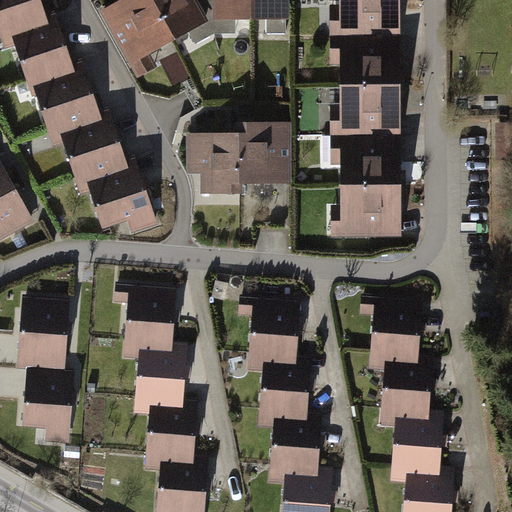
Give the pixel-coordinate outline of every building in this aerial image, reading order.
[(52,13),(46,0),(0,0),(0,6),(12,40),(20,37),(55,24),(52,13)] [(203,0),(125,0),(105,11),(136,66),(215,22),(203,0)] [(296,0),(220,0),(221,18),(297,18),(296,0)] [(404,0),(347,0),(348,40),(405,39),(405,5),(404,0)] [(77,60),(59,11),(52,13),(55,24),(20,37),(39,87),(81,71),(77,60)] [(348,140),(406,140),(406,106),(405,73),(405,39),(348,40),(348,140)] [(105,112),(85,57),(77,60),(81,71),(39,87),(57,138),(67,135),(108,120),(105,112)] [(132,160),(114,109),(105,112),(108,120),(67,135),(86,187),(96,184),(136,169),(132,160)] [(249,136),(194,134),(193,175),(210,176),(209,195),(258,196),(258,183),(296,184),(297,125),(250,123),(249,136)] [(511,125),(500,126),(501,160),(511,159),(511,125)] [(406,140),(348,140),(349,241),(407,240),(407,207),(406,173),(406,140)] [(164,227),(138,158),(132,160),(136,169),(96,184),(112,228),(131,221),(137,237),(164,227)] [(5,159),(0,161),(0,243),(39,222),(5,159)] [(178,343),(181,285),(119,283),(118,301),(132,302),(129,352),(147,353),(177,354),(178,343)] [(424,356),(427,296),(367,294),(366,315),(381,315),(378,365),(393,366),(423,367),(424,356)] [(71,296),(25,295),(24,368),(70,369),(71,296)] [(303,355),(305,302),(245,299),(244,316),(257,317),(255,363),(270,364),(302,365),(303,355)] [(189,397),(192,344),(178,343),(177,354),(147,353),(144,406),(155,407),(189,408),(189,397)] [(313,415),(316,356),(303,355),(302,365),(270,364),(268,419),(281,420),(313,421),(313,415)] [(435,411),(437,356),(424,356),(423,367),(393,366),(390,420),(402,421),(434,422),(435,411)] [(78,374),(36,372),(33,429),(52,430),(51,443),(74,444),(78,374)] [(153,466),(166,467),(198,468),(198,458),(201,398),(189,397),(189,408),(155,407),(153,466)] [(446,471),(449,412),(435,411),(434,422),(402,421),(399,475),(409,475),(446,477),(446,471)] [(325,468),(327,416),(313,415),(313,421),(281,420),(278,476),(289,476),(325,478),(325,468)] [(166,467),(163,511),(207,511),(210,458),(198,458),(198,468),(166,467)] [(289,476),(287,511),(332,511),(335,468),(325,468),(325,478),(289,476)] [(454,511),(456,472),(446,471),(446,477),(409,475),(407,511),(454,511)]
